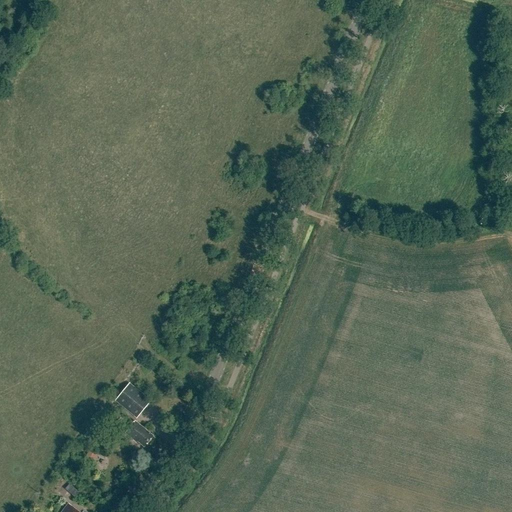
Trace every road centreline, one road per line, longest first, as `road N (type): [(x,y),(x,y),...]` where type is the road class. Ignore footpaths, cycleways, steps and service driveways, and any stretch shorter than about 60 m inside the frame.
road 1 (secondary): [(126,511),(182,443),(205,398),(369,0)]
road 2 (track): [(511,235),(417,246),(301,208)]
